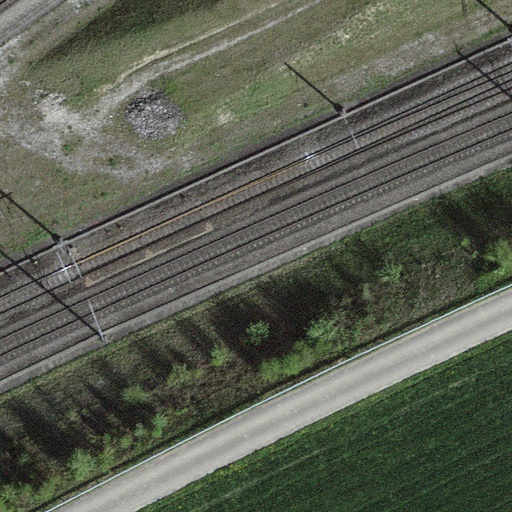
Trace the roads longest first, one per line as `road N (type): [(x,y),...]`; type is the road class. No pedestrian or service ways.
road 1 (unclassified): [(89,511),(511,306)]
road 2 (track): [(302,0),(68,131)]
